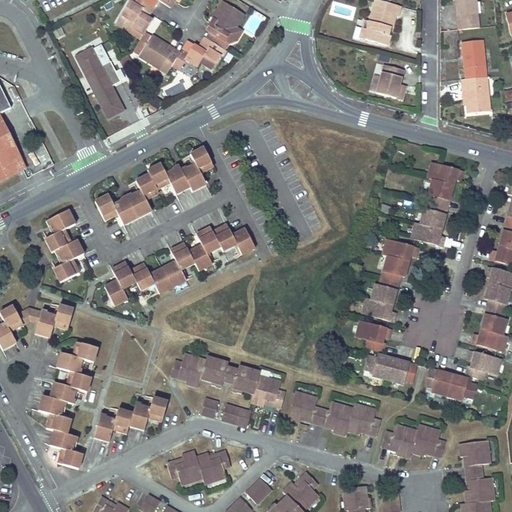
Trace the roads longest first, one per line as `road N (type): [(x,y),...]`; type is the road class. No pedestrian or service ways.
road 1 (residential): [(75,181),(112,255),(234,194),(194,119)]
road 2 (residential): [(494,153),(454,302),(433,323)]
road 3 (residential): [(274,444),(197,425),(121,463)]
road 4 (residential): [(405,481),(274,444)]
road 5 (residential): [(431,0),(426,135)]
